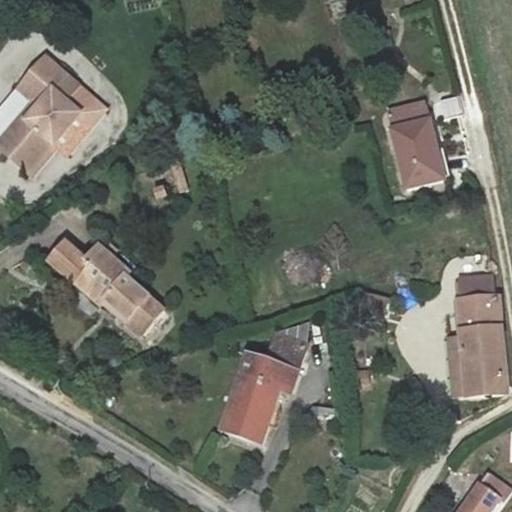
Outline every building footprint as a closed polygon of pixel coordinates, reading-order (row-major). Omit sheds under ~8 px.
[(39,117),(1,159),(24,180),(49,152),(52,155),(79,125),(64,112),(77,97),(45,68),(19,98),(34,112),(39,117)] [(385,112),(390,132),(406,194),(449,184),(432,121),(427,101),(385,112)] [(0,150),(0,158),(1,159),(39,117),(34,112),(0,150)] [(188,192),(181,166),(171,169),(178,195),(188,192)] [(86,250),(63,273),(45,256),(27,274),(52,298),(55,296),(79,319),(85,315),(123,352),(148,324),(109,286),(115,279),(86,250)] [(508,390),(506,330),(506,324),(503,289),(498,290),(497,270),(457,273),(460,331),(449,332),(450,338),(454,396),(508,390)] [(297,388),(246,370),(214,444),(253,460),(273,412),(287,416),(297,388)] [(475,492),(460,511),(494,511),(496,509),(475,492)]
